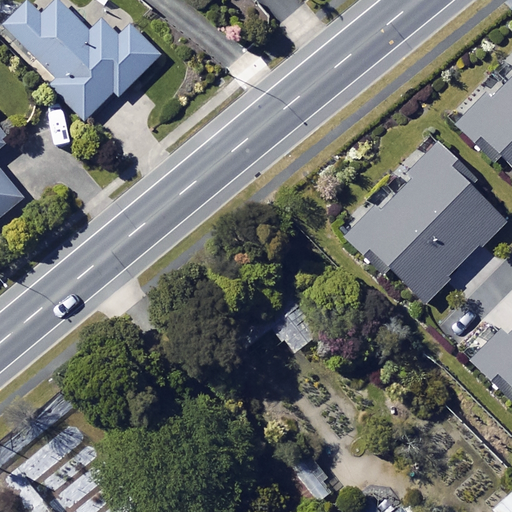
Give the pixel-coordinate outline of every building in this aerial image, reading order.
[(47,19),(33,5),(8,30),(61,83),(55,89),(90,124),(119,96),(122,100),(163,59),(135,31),(124,42),(109,26),(96,39),(62,5),(47,19)] [(511,87),(495,104),(490,98),(460,128),(496,164),(502,159),(511,168),(511,87)] [(0,223),(26,202),(0,169),(0,155),(14,145),(0,127),(0,223)] [(511,221),(511,220),(441,151),(412,180),(419,186),(391,214),(375,218),(351,243),(382,273),(388,267),(429,307),(511,221)] [(307,305),(293,290),(229,347),(252,373),(288,341),(304,359),(326,339),(301,311),(307,305)] [(511,342),(507,337),(477,366),(511,401),(511,342)] [(314,511),(327,504),(296,458),(277,472),(304,511),(314,511)] [(511,511),(511,500),(499,511),(511,511)]
